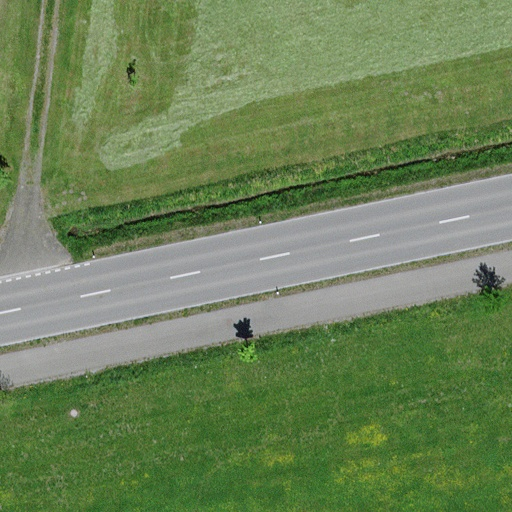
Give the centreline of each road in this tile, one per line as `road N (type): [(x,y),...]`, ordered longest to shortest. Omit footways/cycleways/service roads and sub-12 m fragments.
road 1 (secondary): [(0,313),(511,207)]
road 2 (track): [(26,308),(59,0)]
